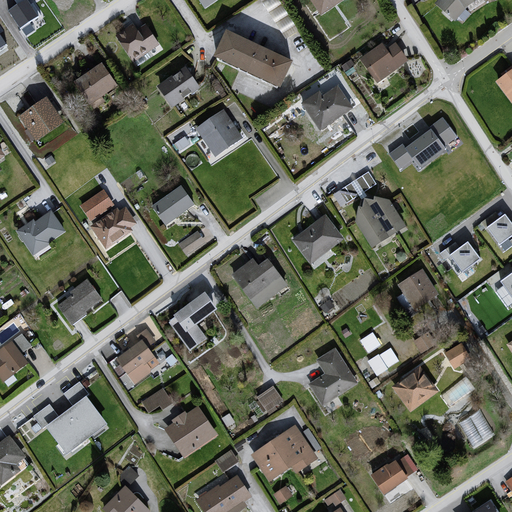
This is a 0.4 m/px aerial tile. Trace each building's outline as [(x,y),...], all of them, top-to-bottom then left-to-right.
[(38,17),(27,0),(24,0),(8,11),(20,29),(38,17)] [(198,0),(206,10),(220,0),(198,0)] [(310,0),(320,15),(344,0),(310,0)] [(439,0),(436,5),(456,20),(464,8),(475,0),(439,0)] [(113,36),(133,62),(159,46),(144,23),(138,27),(126,26),(113,36)] [(228,34),(216,62),(284,93),(297,65),(228,34)] [(359,62),(376,84),(408,61),(395,44),(387,50),(383,45),(359,62)] [(73,84),(88,107),(119,87),(104,64),(73,84)] [(160,88),(174,109),(201,90),(187,69),(160,88)] [(511,70),(497,81),(511,102),(511,70)] [(303,103),(322,132),(353,111),(339,89),(325,98),(321,92),(303,103)] [(20,118),(36,142),(65,122),(49,99),(20,118)] [(195,130),(214,160),(244,141),(225,111),(195,130)] [(431,129),(405,148),(420,167),(445,148),(431,129)] [(173,141),(178,149),(190,142),(185,134),(173,141)] [(341,202),(377,184),(370,170),(334,189),(341,202)] [(153,206),(164,224),(195,204),(184,186),(153,206)] [(80,207),(90,221),(113,205),(103,191),(80,207)] [(355,221),(371,249),(408,228),(392,201),(377,196),(375,203),(367,200),(366,209),(358,207),(355,221)] [(91,227),(106,250),(136,230),(121,208),(91,227)] [(18,231),(32,253),(65,232),(51,210),(18,231)] [(498,222),(493,215),(477,226),(482,233),(489,229),(498,222)] [(293,241),(311,266),(345,241),(326,216),(293,241)] [(498,222),(489,229),(500,245),(511,236),(511,223),(507,216),(498,222)] [(198,231),(179,245),(187,256),(206,243),(198,231)] [(461,250),(456,243),(440,254),(445,261),(451,257),(461,250)] [(461,250),(451,257),(463,273),(481,260),(469,244),(461,250)] [(232,276),(256,309),(286,287),(266,260),(257,267),(253,261),(232,276)] [(397,287),(413,313),(439,297),(423,270),(397,287)] [(511,275),(501,284),(511,298),(511,275)] [(58,308),(72,327),(104,303),(87,280),(67,295),(70,299),(58,308)] [(168,322),(189,353),(207,340),(198,327),(220,312),(208,294),(168,322)] [(373,329),(360,337),(368,350),(381,342),(373,329)] [(115,360),(132,384),(160,364),(148,348),(154,343),(145,330),(135,338),(139,344),(115,360)] [(0,350),(0,377),(3,382),(26,367),(11,344),(0,350)] [(377,373),(399,359),(390,344),(368,358),(377,373)] [(444,354),(453,369),(470,359),(461,344),(444,354)] [(310,384),(324,406),(358,385),(335,349),(315,361),(324,375),(310,384)] [(392,387),(411,413),(440,392),(422,367),(392,387)] [(80,382),(63,394),(73,408),(90,395),(80,382)] [(268,411),(278,406),(275,401),(282,397),(274,384),(257,394),(268,411)] [(142,401),(150,414),(159,408),(161,411),(173,404),(163,388),(142,401)] [(88,399),(46,429),(67,457),(109,427),(88,399)] [(50,404),(33,417),(43,430),(60,417),(50,404)] [(163,428),(182,458),(216,437),(197,407),(163,428)] [(251,455),(269,483),(292,469),(295,475),(318,461),(296,427),(251,455)] [(0,444),(0,486),(29,467),(9,439),(0,444)] [(224,470),(239,459),(231,447),(216,458),(224,470)] [(374,476),(386,496),(416,478),(404,459),(374,476)] [(122,486),(124,489),(126,487),(128,489),(140,477),(129,465),(121,473),(121,477),(122,486)] [(197,503),(203,511),(232,511),(249,501),(234,478),(197,503)] [(286,483),(273,492),(280,502),(293,493),(286,483)] [(324,497),(331,508),(348,498),(341,486),(324,497)] [(150,511),(128,489),(126,487),(124,489),(102,510),(104,511),(150,511)] [(497,511),(489,499),(469,511),(497,511)]
